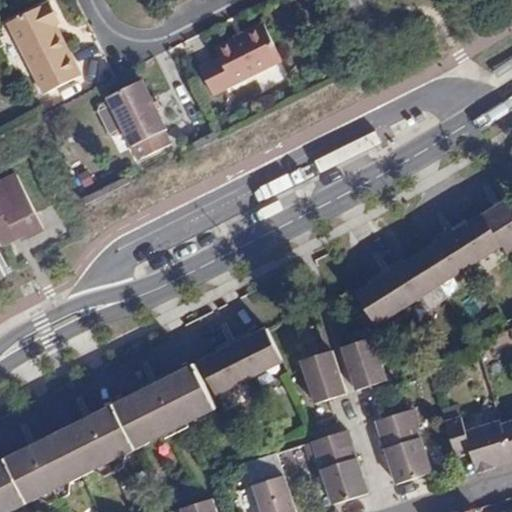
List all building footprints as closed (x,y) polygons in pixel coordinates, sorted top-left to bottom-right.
[(53,0),(13,19),(47,90),(83,73),(62,29),(66,27),(53,0)] [(266,21),(217,44),(222,55),(202,65),(216,92),(284,59),(266,21)] [(144,79),(111,95),(111,97),(127,128),(141,156),(171,142),(164,129),(167,127),(144,79)] [(127,128),(111,97),(102,102),(100,107),(112,131),(117,133),(127,128)] [(0,240),(0,241),(2,245),(21,236),(27,233),(29,237),(45,229),(18,176),(0,184),(0,240)] [(511,249),(511,196),(359,291),(379,322),(410,303),(440,284),(471,265),(502,246),(506,253),(511,249)] [(270,329),(202,361),(218,394),(286,362),(270,329)] [(374,337),(343,347),(358,391),(376,385),(388,381),(374,337)] [(333,350),(301,360),(316,403),(347,393),(333,350)] [(197,365),(0,459),(0,511),(6,511),(219,410),(197,365)] [(411,410),(386,418),(377,421),(381,435),(416,424),(411,410)] [(511,455),(502,425),(500,420),(465,431),(460,416),(445,421),(457,458),(472,453),(478,472),(511,461),(511,455)] [(511,421),(502,425),(511,455),(511,421)] [(397,484),(432,473),(416,424),(381,435),(397,484)] [(318,455),(352,444),(348,430),(313,441),(318,455)] [(368,494),(352,444),(318,455),(333,505),(368,494)] [(261,511),(296,511),(284,476),(253,486),(261,511)] [(92,487),(100,511),(127,511),(117,479),(92,487)] [(216,511),(213,499),(181,510),(181,511),(216,511)]
